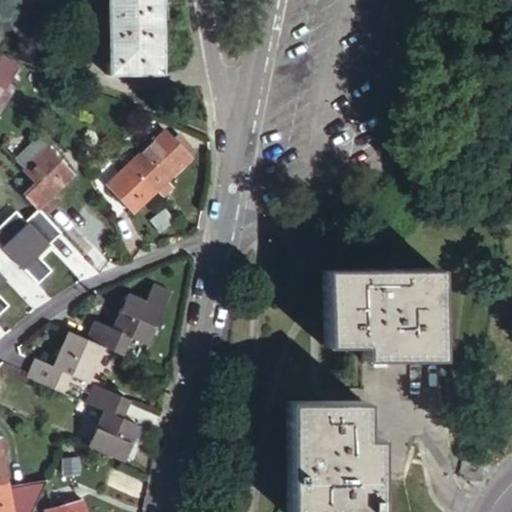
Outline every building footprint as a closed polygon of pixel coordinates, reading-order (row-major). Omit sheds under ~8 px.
[(105,0),(106,76),(160,76),(159,0),(105,0)] [(0,93),(4,89),(9,82),(16,72),(4,62),(0,67),(0,93)] [(18,87),(9,82),(4,89),(12,95),(18,87)] [(12,95),(4,89),(0,93),(0,113),(0,114),(12,95)] [(164,133),(143,153),(156,167),(143,179),(156,192),(192,159),(164,133)] [(39,137),(12,162),(20,170),(25,165),(27,168),(49,147),(39,137)] [(59,158),(49,147),(27,168),(25,165),(20,170),(36,185),(27,193),(40,206),(43,210),(55,199),(51,195),(74,173),(64,163),(68,159),(63,154),(59,158)] [(156,167),(143,153),(108,186),(134,213),(156,192),(143,179),(156,167)] [(36,185),(20,170),(16,173),(19,176),(0,193),(0,211),(17,229),(38,208),(40,206),(27,193),(36,185)] [(434,268),(321,269),(321,344),(359,343),(359,357),(433,357),(434,268)] [(101,347),(120,355),(128,336),(150,346),(173,293),(151,283),(144,300),(125,292),(109,328),(92,320),(84,339),(101,347)] [(84,339),(65,331),(49,366),(31,357),(23,375),(60,393),(65,382),(68,374),(86,382),(101,347),(84,339)] [(100,408),(85,444),(123,461),(139,425),(121,417),(129,399),(92,384),(88,393),(84,401),(100,408)] [(283,509),(286,509),(294,509),(374,510),(374,435),(359,435),(359,399),(282,399),(283,509)] [(7,486),(12,511),(31,511),(47,478),(7,486)] [(0,511),(12,511),(7,486),(0,486),(0,511)] [(85,511),(82,501),(47,510),(47,511),(85,511)]
